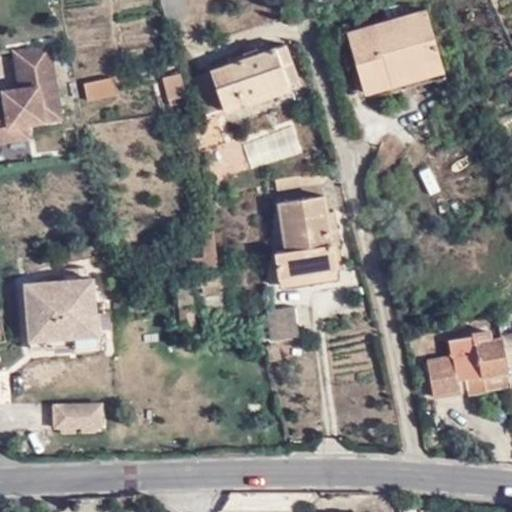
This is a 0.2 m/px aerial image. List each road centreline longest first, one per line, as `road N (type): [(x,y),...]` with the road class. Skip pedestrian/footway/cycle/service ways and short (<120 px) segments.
road 1 (tertiary): [(0,480),(185,472),(511,483)]
road 2 (unknown): [(402,474),(370,302),(331,0)]
